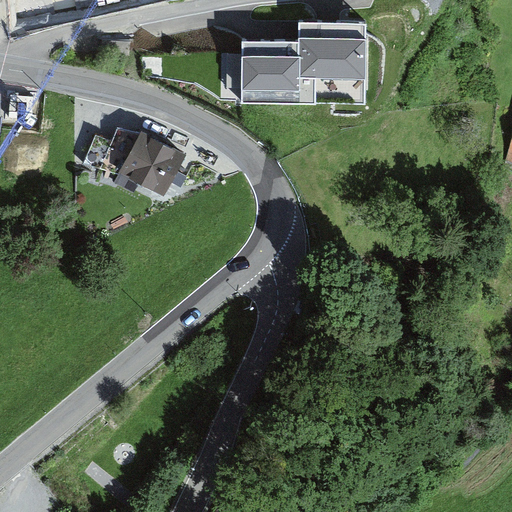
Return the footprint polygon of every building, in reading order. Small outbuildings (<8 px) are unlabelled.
[(6,29),(13,43),(39,29),(32,15),(6,29)] [(301,47),(244,45),(243,103),(316,105),(316,100),(363,102),(365,27),(302,26),(301,47)] [(103,41),(102,56),(131,58),(132,44),(103,41)] [(164,197),(186,155),(142,132),(140,135),(118,129),(112,142),(101,169),(118,175),(114,184),(134,193),(139,185),(164,197)] [(101,169),(112,142),(95,136),(84,165),(101,169)]
